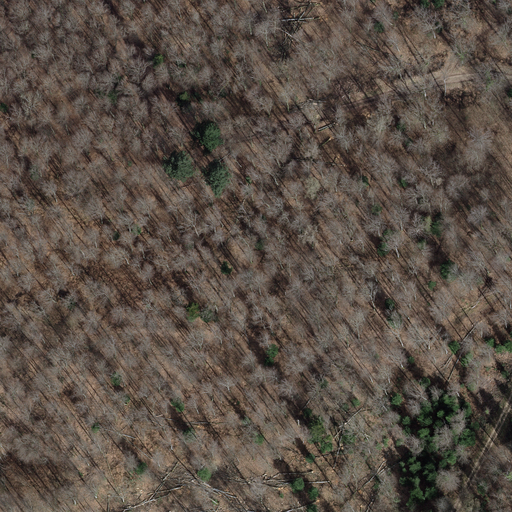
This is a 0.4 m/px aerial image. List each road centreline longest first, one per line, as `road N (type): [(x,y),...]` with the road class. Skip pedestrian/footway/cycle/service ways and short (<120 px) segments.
road 1 (track): [(511,80),(449,78),(214,142),(190,129),(117,32),(108,0)]
road 2 (track): [(452,511),(511,391)]
